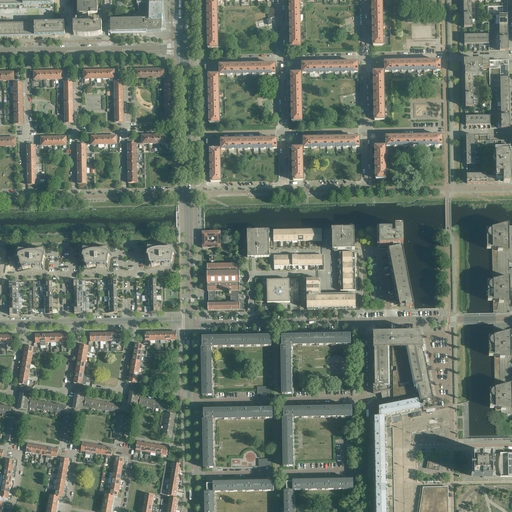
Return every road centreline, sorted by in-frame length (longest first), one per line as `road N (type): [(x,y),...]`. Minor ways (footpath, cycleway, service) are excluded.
road 1 (residential): [(365,470),(192,473)]
road 2 (residential): [(191,399),(364,401)]
road 3 (residential): [(190,323),(362,320)]
road 4 (residential): [(23,193),(27,52)]
road 5 (residential): [(124,191),(127,50)]
road 6 (residential): [(74,192),(76,51)]
road 7 (residential): [(367,129),(366,181),(284,186)]
road 8 (tertiary): [(190,323),(187,190)]
road 9 (residential): [(388,320),(511,318)]
